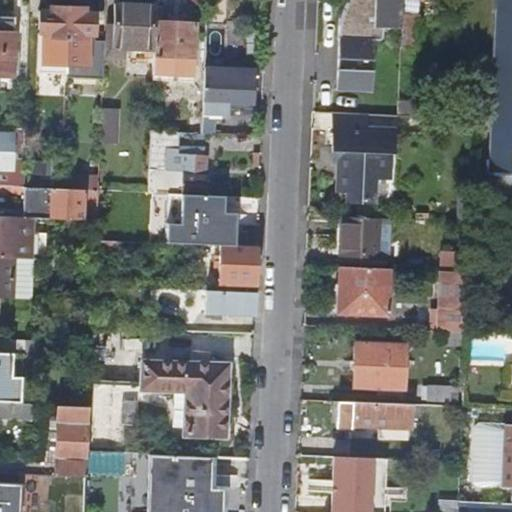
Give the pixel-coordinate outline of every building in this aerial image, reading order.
[(382,27),(402,27),(402,8),(402,0),(340,0),(338,6),(335,90),(370,92),(373,40),(378,40),(381,37),(382,27)] [(511,0),(496,0),(488,175),(496,175),(495,192),(511,193),(511,0)] [(109,57),(154,59),(154,56),(155,23),(156,6),(115,4),(114,25),(109,25),(109,57)] [(50,40),(67,41),(68,8),(49,7),(49,12),(39,12),(39,34),(50,34),(50,40)] [(67,41),(66,53),(66,67),(65,79),(103,81),(105,42),(95,42),(95,14),(85,14),(85,9),(68,8),(67,41)] [(402,8),(402,27),(401,47),(418,47),(420,14),(410,14),(410,8),(402,8)] [(15,19),(0,18),(0,75),(19,77),(19,56),(14,56),(15,19)] [(195,24),(155,23),(154,56),(167,56),(167,63),(181,63),(182,57),(194,57),(195,24)] [(226,29),(206,28),(204,68),(224,69),(226,29)] [(66,53),(53,53),(53,66),(66,67),(66,53)] [(66,67),(53,66),(53,81),(65,81),(65,79),(66,67)] [(224,69),(204,68),(202,112),(227,113),(228,102),(253,102),(255,70),(224,69)] [(399,115),(439,116),(439,102),(399,101),(399,115)] [(98,107),(97,142),(113,142),(115,107),(98,107)] [(365,127),(366,114),(334,113),(333,125),(365,127)] [(338,173),(373,175),(388,175),(389,152),(392,152),(392,128),(365,127),(333,125),(332,149),(334,149),(339,149),(339,160),(338,173)] [(14,158),(24,158),(24,147),(14,147),(14,135),(1,135),(1,129),(0,128),(0,170),(14,170),(14,158)] [(151,130),(149,193),(201,195),(204,195),(205,157),(201,157),(185,156),(184,171),(160,170),(152,169),(152,165),(161,166),(162,148),(176,148),(176,147),(176,131),(151,130)] [(202,148),(176,147),(176,148),(162,148),(161,166),(152,165),(152,169),(160,170),(184,171),(185,156),(201,157),(202,148)] [(54,167),(31,166),(30,188),(53,189),(54,167)] [(372,201),(373,175),(338,173),(337,189),(347,190),(346,200),(372,201)] [(61,189),(83,190),(99,191),(100,175),(61,175),(61,189)] [(83,190),(61,189),(53,189),(30,188),(25,187),(24,218),(33,218),(82,220),(83,190)] [(238,196),(204,195),(201,195),(199,245),(219,246),(238,246),(238,226),(238,196)] [(245,218),(245,197),(238,196),(238,226),(249,226),(249,218),(245,218)] [(31,259),(33,218),(24,218),(0,217),(0,257),(14,258),(31,259)] [(341,256),(376,258),(377,218),(342,217),(341,256)] [(388,258),(389,219),(377,218),(376,258),(388,258)] [(121,252),(121,242),(97,241),(96,258),(119,259),(121,252)] [(219,283),(256,283),(257,247),(238,246),(219,246),(219,283)] [(209,248),(198,247),(199,259),(209,259),(209,248)] [(441,272),(467,273),(467,256),(441,256),(441,272)] [(0,297),(13,298),(14,258),(0,257),(0,297)] [(386,314),(388,269),(340,267),(339,312),(386,314)] [(438,330),(464,332),(467,273),(441,272),(440,271),(438,330)] [(95,285),(94,301),(94,310),(106,310),(106,308),(103,300),(103,295),(112,296),(112,298),(119,298),(119,305),(150,306),(150,288),(95,285)] [(206,314),(255,315),(255,293),(206,291),(206,314)] [(0,340),(0,352),(12,353),(25,353),(25,340),(0,340)] [(405,346),(355,344),(353,386),(405,388),(405,346)] [(0,352),(0,402),(20,403),(21,377),(11,377),(12,353),(0,352)] [(226,408),(228,370),(143,366),(141,403),(226,408)] [(427,401),(458,402),(459,387),(428,385),(427,401)] [(130,403),(90,401),(90,405),(88,451),(122,452),(129,453),(130,403)] [(412,427),(413,405),(338,401),(337,426),(350,427),(350,425),(382,426),(409,427),(412,427)] [(0,420),(40,423),(40,404),(20,403),(0,402),(0,420)] [(225,436),(226,408),(141,403),(140,432),(225,436)] [(57,474),(87,475),(88,451),(90,405),(58,404),(57,474)] [(511,425),(479,424),(475,428),(473,482),(477,486),(511,487),(511,425)] [(408,437),(409,427),(382,426),(382,436),(408,437)] [(212,487),(214,457),(149,454),(145,511),(223,511),(225,488),(212,487)] [(334,456),(331,511),(370,511),(373,458),(334,456)] [(85,511),(86,488),(40,487),(39,511),(85,511)] [(457,511),(458,501),(441,500),(440,511),(457,511)] [(511,511),(511,503),(458,501),(457,511),(511,511)]
